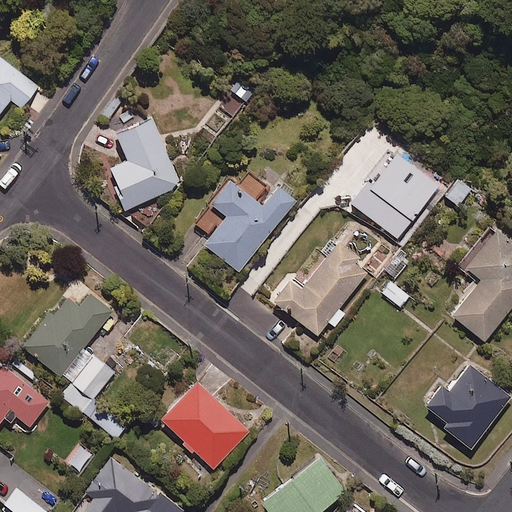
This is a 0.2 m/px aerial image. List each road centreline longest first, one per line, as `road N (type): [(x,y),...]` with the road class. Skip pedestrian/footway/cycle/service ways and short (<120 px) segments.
road 1 (residential): [(24,178),(447,511)]
road 2 (residential): [(150,0),(24,178)]
